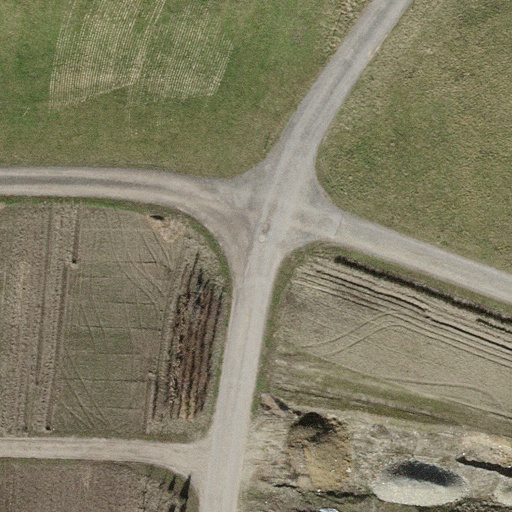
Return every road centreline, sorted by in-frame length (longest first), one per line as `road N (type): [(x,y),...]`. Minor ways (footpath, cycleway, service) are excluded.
road 1 (track): [(219,511),(269,207)]
road 2 (track): [(0,182),(153,185),(269,207)]
road 3 (track): [(269,207),(511,290)]
road 4 (track): [(269,207),(305,131),(391,0)]
